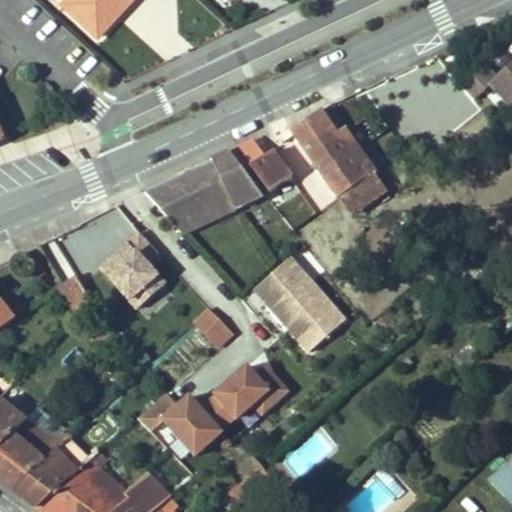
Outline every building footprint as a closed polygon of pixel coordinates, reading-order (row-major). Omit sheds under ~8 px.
[(99,37),(132,0),(69,0),(65,5),(99,37)] [(511,65),(496,79),(485,67),(481,71),(460,89),(472,102),(490,86),(510,108),(511,106),(511,65)] [(291,133),(338,199),(376,173),(345,133),(338,138),(319,113),(291,133)] [(0,139),(8,135),(0,116),(0,139)] [(253,139),(228,151),(245,172),(250,168),(269,193),(291,178),(272,152),(266,157),(253,139)] [(260,191),(245,172),(228,151),(143,194),(179,234),(260,191)] [(109,252),(136,234),(117,206),(87,221),(109,252)] [(343,321),(287,261),(256,291),(267,304),(271,300),(294,325),(286,332),(308,355),(343,321)] [(86,271),(76,277),(93,305),(101,297),(86,271)] [(79,319),(93,305),(76,277),(61,285),(58,288),(79,319)] [(138,311),(148,321),(171,297),(161,287),(138,311)] [(0,329),(16,318),(0,299),(0,329)] [(267,304),(263,307),(286,332),(294,325),(271,300),(267,304)] [(195,323),(219,348),(234,335),(209,310),(195,323)] [(221,352),(239,371),(252,359),(233,340),(221,352)] [(139,415),(171,451),(182,442),(194,456),(224,431),(189,391),(176,402),(166,392),(139,415)] [(0,402),(0,443),(25,420),(1,401),(0,402)] [(66,433),(37,409),(25,420),(37,430),(23,444),(38,458),(66,433)] [(55,453),(71,437),(66,433),(38,458),(23,444),(37,430),(25,420),(0,443),(0,482),(13,491),(55,453)] [(71,437),(55,453),(73,471),(94,452),(75,434),(71,437)] [(55,453),(13,491),(38,510),(99,456),(94,452),(73,471),(55,453)] [(155,511),(156,511),(163,505),(169,501),(145,476),(126,495),(99,470),(106,464),(99,456),(38,510),(40,511),(155,511)] [(511,456),(485,481),(511,508),(511,456)] [(238,470),(244,477),(258,465),(251,457),(238,470)] [(268,476),(258,465),(244,477),(245,479),(221,501),(230,511),(268,476)] [(447,511),(495,511),(496,511),(472,488),(447,511)]
